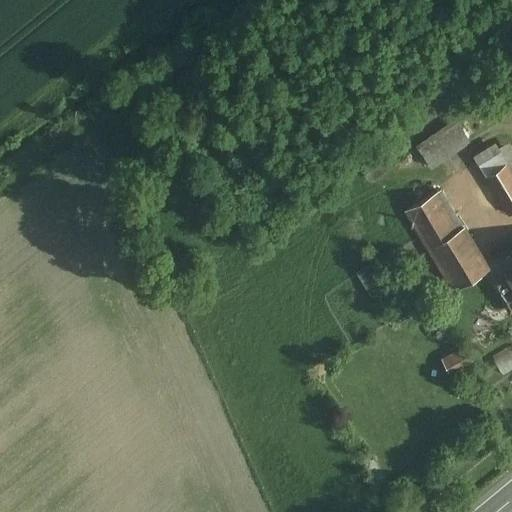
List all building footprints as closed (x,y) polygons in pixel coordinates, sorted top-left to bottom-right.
[(456,118),(417,145),(431,166),(470,139),(456,118)] [(479,163),(486,175),(508,162),(501,150),(479,163)] [(511,168),(508,162),(486,175),(509,213),(511,210),(511,168)] [(436,192),(407,210),(422,235),(451,218),(436,192)] [(489,268),(464,226),(458,229),(451,218),(422,235),(453,287),(458,284),(459,286),(489,268)] [(511,254),(501,260),(511,278),(511,254)] [(374,262),(359,272),(374,295),(389,285),(374,262)] [(449,354),(458,372),(479,361),(470,343),(449,354)] [(511,346),(499,352),(507,370),(511,367),(511,346)] [(381,454),(372,458),(382,483),(392,479),(381,454)]
